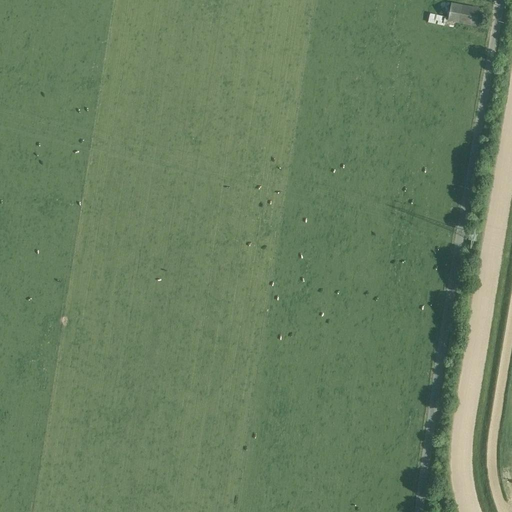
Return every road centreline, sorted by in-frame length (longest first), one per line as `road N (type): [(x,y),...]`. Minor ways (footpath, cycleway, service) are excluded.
road 1 (unclassified): [(421,511),(504,0)]
road 2 (unknown): [(473,511),(460,462),(511,139)]
